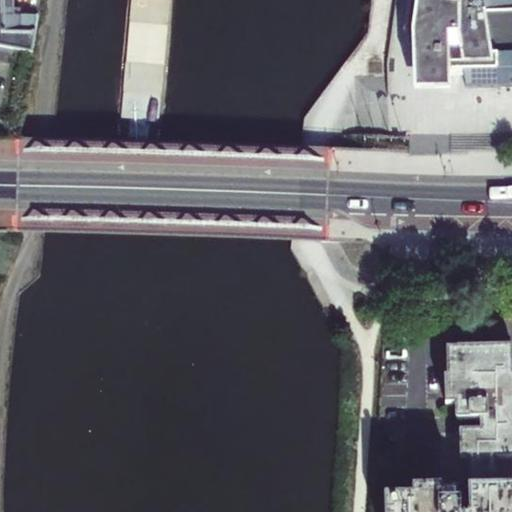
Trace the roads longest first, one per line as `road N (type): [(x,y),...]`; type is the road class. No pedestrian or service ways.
road 1 (secondary): [(328,198),(0,189)]
road 2 (secondary): [(328,198),(511,202)]
